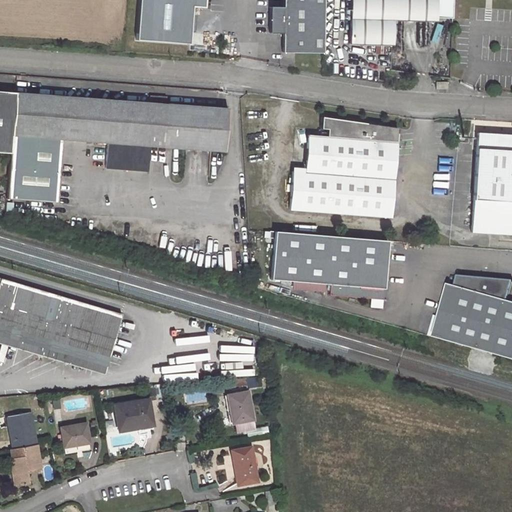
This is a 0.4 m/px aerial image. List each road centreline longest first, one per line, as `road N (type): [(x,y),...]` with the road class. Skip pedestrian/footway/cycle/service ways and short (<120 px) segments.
road 1 (residential): [(0,57),(511,107)]
road 2 (unknown): [(0,272),(139,320),(142,355),(123,374),(86,384),(29,379)]
road 3 (unknown): [(248,76),(234,171),(216,199),(164,204),(79,191)]
road 4 (unknown): [(411,103),(418,63),(346,62),(338,55),(338,0)]
road 5 (unknown): [(511,258),(423,254),(405,311)]
road 6 (residential): [(219,492),(197,494),(151,466),(88,481)]
